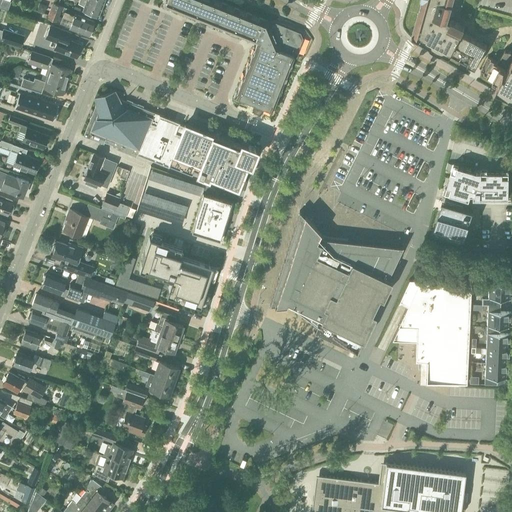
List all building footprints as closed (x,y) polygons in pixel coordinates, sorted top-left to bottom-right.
[(98,16),(102,6),(86,0),(80,0),(79,4),(84,6),(83,10),(98,16)] [(167,0),(168,1),(167,3),(170,4),(183,10),(188,12),(196,15),(200,17),(208,20),(213,22),(221,25),(225,27),(233,30),(238,32),(246,36),(250,37),(258,41),(255,48),(253,53),(249,60),(248,65),(244,73),(242,78),(237,91),(235,95),(239,96),(269,108),(272,110),(273,106),(279,92),(281,88),(284,80),(286,75),(289,67),(291,63),(294,56),(296,57),(300,47),(304,38),(301,32),(292,28),(282,24),(278,25),(277,21),(270,24),(269,23),(213,0),(167,0)] [(444,50),(477,67),(476,66),(487,45),(462,32),(465,27),(448,18),(453,0),(421,0),(413,33),(431,42),(431,45),(436,48),(442,50),(444,50)] [(62,6),(53,2),(53,3),(52,3),(49,12),(59,16),(62,6)] [(59,16),(49,12),(45,23),(49,24),(50,25),(51,20),(57,22),(59,16)] [(63,17),(92,29),(95,22),(76,14),(75,16),(65,12),(63,17)] [(89,36),(92,29),(63,17),(61,22),(70,26),(69,28),(89,36)] [(49,24),(44,38),(55,42),(53,49),(58,51),(75,57),(80,44),(68,39),(70,32),(50,25),(49,24)] [(4,29),(0,40),(20,47),(24,35),(4,29)] [(511,51),(511,50),(505,49),(498,61),(488,56),(487,56),(488,57),(481,69),(480,68),(479,69),(511,86),(511,51)] [(49,56),(31,50),(27,63),(46,69),(44,74),(47,75),(67,81),(70,70),(47,62),(49,56)] [(38,85),(63,93),(67,81),(47,75),(46,81),(34,77),(33,81),(23,78),(20,86),(36,91),(38,85)] [(58,105),(20,92),(15,108),(53,120),(58,105)] [(103,144),(104,142),(118,147),(117,149),(136,157),(137,154),(169,166),(184,127),(179,125),(180,123),(175,121),(174,123),(163,118),(163,116),(137,106),(137,105),(132,103),(132,104),(115,97),(114,92),(96,98),(97,100),(83,136),(103,144)] [(21,126),(25,128),(27,122),(10,116),(8,122),(21,126)] [(184,127),(169,166),(192,175),(194,171),(198,173),(208,177),(216,180),(240,189),(245,175),(249,164),(250,164),(256,149),(241,143),(241,144),(228,139),(229,139),(213,133),(212,136),(200,131),(185,125),(184,127)] [(21,126),(19,131),(25,133),(22,141),(43,149),(48,135),(27,128),(25,128),(21,126)] [(0,151),(16,157),(13,166),(34,173),(39,160),(29,156),(31,151),(1,140),(1,141),(0,140),(0,151)] [(95,154),(86,178),(100,183),(105,185),(107,181),(109,182),(112,173),(106,171),(108,166),(112,168),(114,164),(115,161),(113,161),(104,157),(104,156),(95,153),(95,154)] [(452,187),(450,193),(470,199),(471,194),(476,194),(476,196),(509,197),(510,176),(503,176),(503,171),(482,171),(458,165),(457,172),(452,170),(447,185),(452,187)] [(0,186),(1,187),(1,189),(11,193),(12,191),(23,195),(29,181),(17,176),(17,177),(7,173),(0,170),(0,186)] [(107,192),(103,205),(116,209),(120,197),(107,192)] [(203,192),(191,231),(222,241),(234,202),(203,192)] [(0,210),(7,214),(8,212),(11,213),(14,205),(11,204),(12,203),(0,198),(0,210)] [(433,234),(464,244),(474,210),(446,202),(442,211),(440,211),(433,234)] [(116,214),(99,207),(95,219),(101,221),(103,216),(110,219),(110,217),(114,219),(116,214)] [(80,236),(88,216),(70,209),(69,212),(70,213),(64,230),(80,236)] [(304,215),(300,210),(270,304),(275,304),(274,304),(283,304),(284,301),(290,304),(294,307),(318,324),(314,332),(357,351),(394,274),(390,273),(403,244),(342,238),(342,237),(327,235),(323,234),(320,231),(304,214),(304,215)] [(149,237),(139,269),(144,271),(145,269),(146,266),(163,272),(163,274),(162,276),(171,279),(167,294),(200,305),(200,304),(201,304),(198,303),(201,291),(204,292),(205,292),(209,278),(206,277),(210,265),(210,264),(180,254),(181,252),(180,252),(180,254),(171,252),(174,245),(161,240),(150,237),(149,237)] [(469,245),(469,251),(480,251),(480,238),(473,238),(473,245),(469,245)] [(54,252),(52,256),(62,259),(59,266),(59,267),(60,267),(64,268),(70,270),(86,276),(90,278),(94,266),(78,260),(83,247),(70,243),(70,242),(69,242),(68,245),(58,241),(56,245),(54,246),(53,250),(54,252)] [(128,283),(124,282),(133,257),(125,254),(115,284),(158,298),(160,291),(128,281),(128,283)] [(44,279),(41,286),(77,300),(77,299),(82,288),(70,283),(68,289),(62,287),(65,280),(46,273),(46,274),(44,275),(43,278),(44,279)] [(127,290),(114,286),(104,282),(90,278),(86,276),(82,288),(77,299),(83,301),(86,293),(99,297),(100,297),(111,300),(112,299),(122,302),(123,302),(127,291),(127,290)] [(114,286),(116,280),(106,277),(104,282),(114,286)] [(399,326),(392,340),(398,340),(416,341),(415,361),(427,362),(426,372),(426,382),(441,382),(458,383),(467,383),(471,282),(409,279),(398,302),(399,302),(400,300),(408,304),(398,326),(399,326)] [(482,305),(488,305),(501,305),(501,299),(510,300),(510,299),(509,299),(509,293),(511,293),(511,294),(511,284),(488,283),(488,284),(489,284),(488,298),(482,298),(482,305)] [(154,300),(127,291),(123,302),(150,311),(154,300)] [(74,312),(56,306),(58,301),(36,293),(32,303),(43,308),(42,312),(47,314),(70,322),(74,312)] [(488,305),(487,327),(500,327),(509,328),(509,327),(508,327),(508,321),(510,321),(510,322),(511,312),(510,312),(500,312),(501,305),(488,305)] [(77,307),(71,323),(73,324),(79,326),(90,330),(94,331),(100,334),(109,337),(110,337),(116,321),(77,307)] [(30,311),(28,318),(29,319),(29,320),(43,325),(48,327),(57,330),(57,331),(66,334),(70,322),(47,314),(42,312),(33,309),(32,311),(30,311)] [(153,329),(181,338),(184,332),(182,329),(184,324),(175,321),(176,316),(163,311),(158,323),(155,322),(153,329)] [(79,326),(77,331),(78,332),(92,337),(94,331),(90,330),(79,326)] [(487,327),(486,348),(509,349),(509,348),(507,348),(507,343),(509,343),(510,334),(509,334),(499,333),(500,327),(487,327)] [(35,348),(40,333),(26,328),(21,343),(35,348)] [(140,335),(136,345),(159,353),(161,346),(174,351),(175,347),(179,346),(181,338),(153,329),(152,328),(149,337),(151,337),(150,338),(140,335)] [(156,360),(159,353),(136,345),(134,352),(156,360)] [(92,352),(77,347),(74,355),(85,359),(86,355),(91,357),(92,352)] [(486,348),(485,362),(508,364),(509,363),(506,363),(507,358),(508,358),(509,358),(509,349),(486,348)] [(32,362),(42,365),(45,357),(34,353),(33,357),(18,351),(13,364),(29,369),(32,362)] [(154,374),(174,381),(179,367),(159,360),(154,374)] [(485,362),(484,384),(497,384),(497,378),(506,379),(506,378),(506,372),(508,372),(507,373),(508,373),(508,364),(485,362)] [(101,372),(110,375),(113,367),(104,364),(101,372)] [(9,371),(3,382),(17,390),(22,383),(25,385),(23,389),(29,392),(27,398),(33,401),(36,402),(45,405),(48,400),(41,396),(46,387),(30,377),(27,381),(24,379),(25,376),(19,373),(17,375),(9,371)] [(84,391),(90,374),(85,372),(78,389),(84,391)] [(151,372),(147,384),(150,386),(150,387),(170,394),(174,381),(154,374),(151,372)] [(127,382),(125,389),(128,390),(128,389),(146,396),(145,397),(147,397),(150,390),(127,382)] [(124,417),(120,427),(143,436),(146,425),(142,424),(145,416),(135,413),(137,408),(141,409),(145,397),(146,396),(128,389),(128,390),(125,398),(123,402),(126,403),(121,416),(124,417)] [(18,401),(15,408),(13,413),(27,418),(31,406),(33,401),(27,398),(20,396),(18,401)] [(0,414),(5,417),(12,406),(0,398),(0,414)] [(0,438),(2,436),(5,430),(15,436),(16,435),(20,437),(24,431),(20,429),(19,430),(3,421),(0,425),(0,438)] [(133,448),(115,442),(118,434),(93,426),(90,434),(112,442),(112,444),(107,443),(103,454),(128,463),(133,448)] [(128,463),(103,454),(98,453),(95,463),(97,463),(93,474),(108,481),(111,475),(115,476),(115,474),(123,477),(128,463)] [(313,500),(311,511),(412,511),(413,509),(436,511),(460,511),(460,510),(465,511),(466,496),(462,496),(463,492),(465,472),(386,462),(383,483),(322,475),(321,475),(318,501),(313,500)] [(348,473),(376,477),(377,469),(349,464),(348,473)] [(59,466),(53,474),(58,477),(63,469),(59,466)] [(105,511),(113,502),(101,492),(104,487),(92,477),(85,486),(90,489),(87,492),(85,490),(81,495),(84,496),(83,497),(102,511),(105,511)] [(37,492),(33,501),(40,507),(46,499),(37,492)] [(84,496),(81,495),(80,496),(76,492),(72,498),(73,498),(64,510),(66,511),(101,511),(102,511),(83,497),(84,496)]
